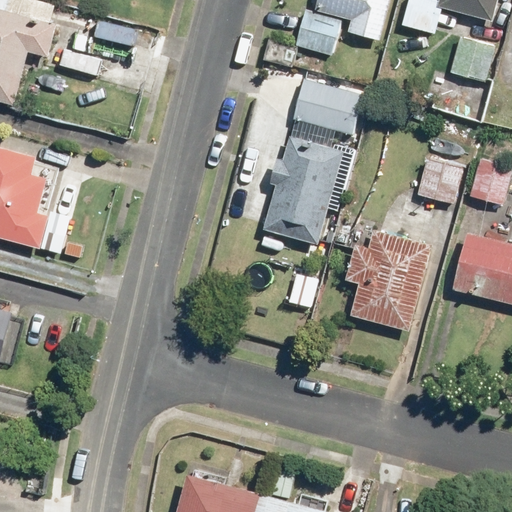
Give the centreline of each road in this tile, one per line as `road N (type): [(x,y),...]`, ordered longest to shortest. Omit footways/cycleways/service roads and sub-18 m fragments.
road 1 (residential): [(511,459),(127,353)]
road 2 (residential): [(224,0),(127,353)]
road 3 (residential): [(127,353),(101,511)]
